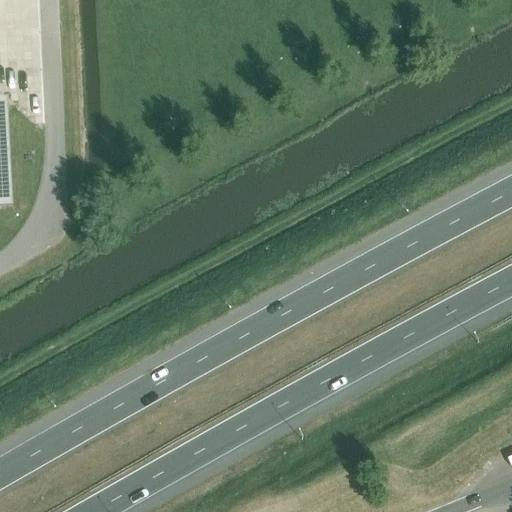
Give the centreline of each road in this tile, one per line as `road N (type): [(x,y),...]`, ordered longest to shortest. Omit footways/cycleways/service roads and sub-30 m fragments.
road 1 (motorway): [(511,194),(197,360),(0,475)]
road 2 (motorway): [(96,511),(511,283)]
